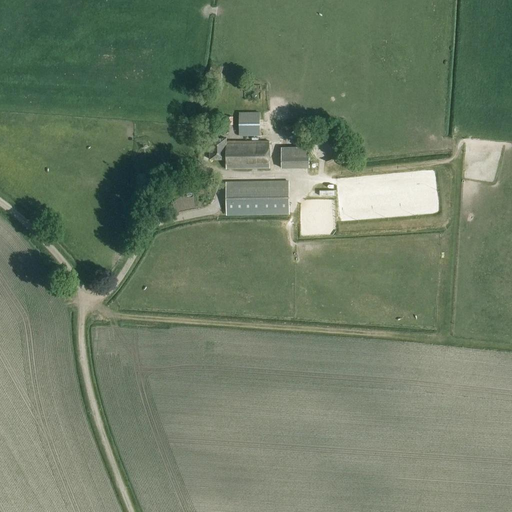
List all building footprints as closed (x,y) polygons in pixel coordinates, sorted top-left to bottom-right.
[(209,90),(221,91),(222,67),(211,66),(209,90)] [(239,113),(239,137),(260,137),(260,113),(239,113)] [(228,143),(227,139),(210,139),(210,160),(225,160),(226,170),(269,169),(269,142),(228,143)] [(308,145),(281,145),(281,170),(308,169),(308,145)] [(289,214),(288,183),(226,184),(226,215),(289,214)] [(152,190),(154,196),(164,194),(163,187),(152,190)]
